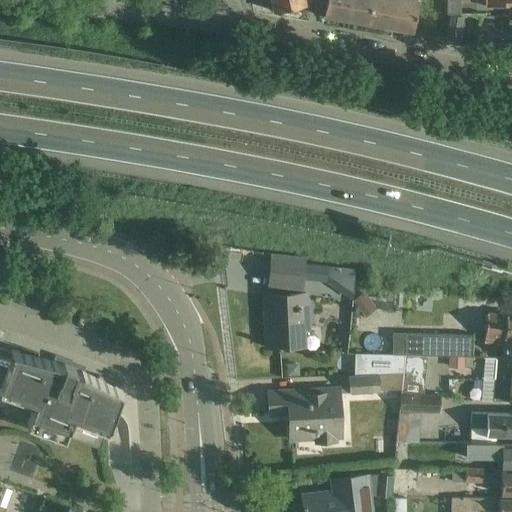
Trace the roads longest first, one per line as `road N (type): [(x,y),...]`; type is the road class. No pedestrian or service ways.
road 1 (motorway): [(0,129),(317,184),(511,237)]
road 2 (motorway): [(511,185),(310,133),(0,78)]
road 3 (residential): [(206,511),(187,346),(158,290),(108,257),(0,233)]
road 4 (residential): [(149,511),(148,390),(138,369),(0,318)]
road 5 (unclassified): [(234,23),(511,79)]
road 6 (residential): [(234,23),(85,0)]
